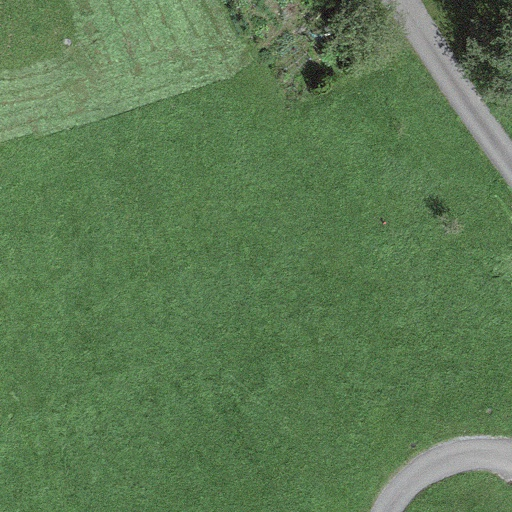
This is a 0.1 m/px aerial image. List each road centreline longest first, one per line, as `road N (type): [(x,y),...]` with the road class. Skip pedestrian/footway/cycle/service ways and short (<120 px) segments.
road 1 (track): [(397,0),(511,166)]
road 2 (track): [(511,459),(468,453),(439,460),(417,472),(386,511)]
